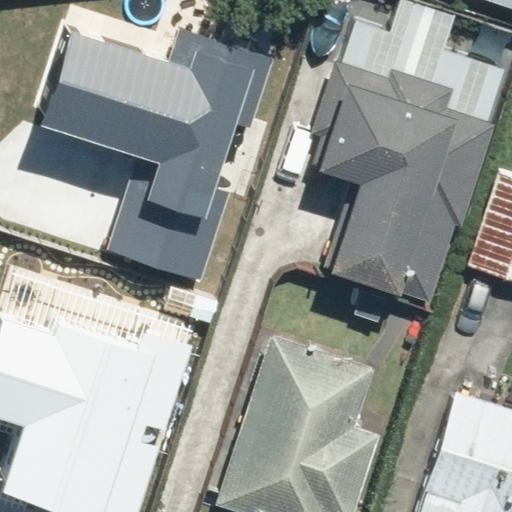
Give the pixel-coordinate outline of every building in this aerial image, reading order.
[(142,157),(113,241),(197,270),(269,58),(175,26),(166,53),(91,28),(57,128),(142,157)] [(331,254),(431,287),(490,110),(474,104),(477,95),(339,50),(315,123),(330,128),(324,147),(363,160),(331,254)] [(511,165),(502,163),(472,254),(511,267),(511,165)] [(4,310),(0,322),(0,418),(19,425),(0,482),(0,498),(42,511),(132,511),(189,342),(143,327),(134,352),(4,310)] [(376,354),(274,321),(219,490),(287,511),(324,511),(327,504),(352,511),(383,420),(357,412),(376,354)] [(511,511),(511,393),(460,377),(415,511),(511,511)]
